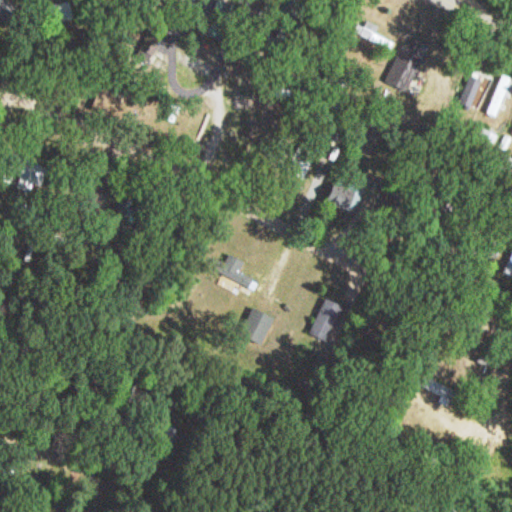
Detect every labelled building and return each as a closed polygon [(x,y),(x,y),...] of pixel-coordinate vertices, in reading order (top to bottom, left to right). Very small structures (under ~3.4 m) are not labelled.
[(511,87),(511,80),(497,76),(484,116),(496,120),(503,98),(508,100),(511,87)] [(455,105),(466,111),(481,83),(469,77),(455,105)] [(511,248),(501,270),(511,275),(511,248)] [(275,315),(252,305),(245,323),(269,332),(275,315)] [(412,383),(436,396),(441,386),(416,374),(412,383)]
